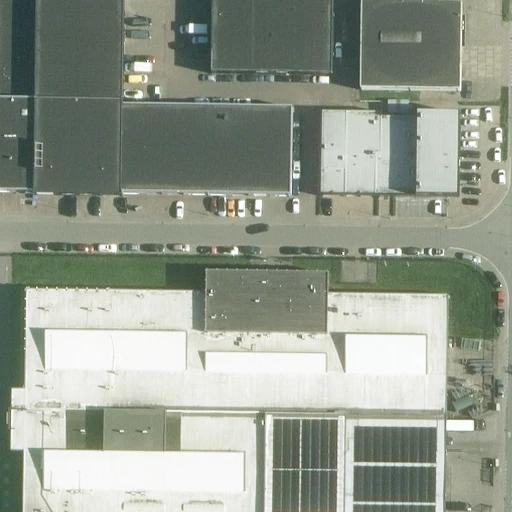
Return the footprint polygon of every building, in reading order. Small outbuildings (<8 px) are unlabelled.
[(0,0),(0,193),(291,198),(292,110),(123,107),(124,0),(0,0)] [(211,0),(211,75),(319,77),(332,77),(333,0),(211,0)] [(460,93),(461,5),(361,4),(360,92),(460,93)] [(407,102),(388,102),(388,115),(407,116),(407,102)] [(459,156),(460,115),(417,115),(417,120),(381,119),(381,114),(322,114),(320,198),(459,200),(460,156),(459,156)] [(206,295),(26,292),(25,392),(12,392),(11,453),(24,453),(22,511),(444,511),(448,298),(328,296),(329,277),(206,275),(206,295)]
